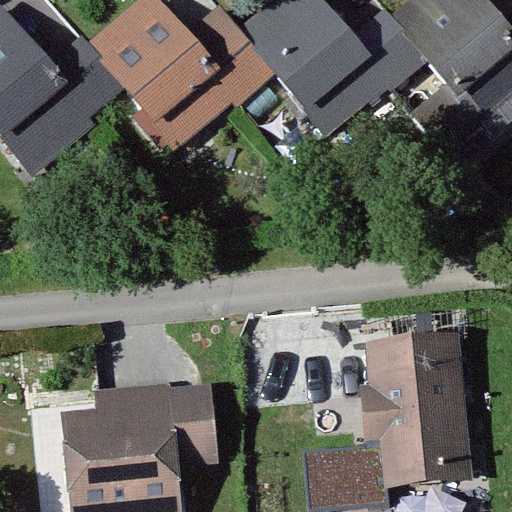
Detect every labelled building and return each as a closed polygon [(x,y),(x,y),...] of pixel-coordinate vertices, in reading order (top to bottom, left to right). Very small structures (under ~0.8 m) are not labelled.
[(289,0),(241,40),(272,76),(315,125),(352,94),(360,103),(382,86),(388,94),(426,63),(395,27),(390,22),(355,52),(349,45),(309,0),(289,0)] [(427,0),(395,27),(426,63),(471,116),(510,84),(511,87),(511,34),(506,39),(498,30),(472,0),(427,0)] [(92,53),(123,89),(167,142),(198,116),(207,125),(234,104),(236,106),(272,76),(241,40),(237,36),(202,65),(196,57),(151,3),(92,53)] [(390,22),(384,15),(349,45),(355,52),(390,22)] [(92,53),(88,49),(53,78),(45,71),(0,18),(0,135),(17,157),(53,126),(59,134),(81,117),(85,121),(123,89),(92,53)] [(511,34),(511,18),(498,30),(506,39),(511,34)] [(237,36),(231,28),(196,57),(202,65),(237,36)] [(88,49),(80,41),(45,71),(53,78),(88,49)] [(471,116),(492,140),(511,123),(511,87),(510,84),(471,116)] [(315,125),(323,135),(360,103),(352,94),(315,125)] [(167,142),(174,149),(176,150),(207,125),(198,116),(167,142)] [(17,157),(24,164),(59,134),(53,126),(17,157)] [(364,401),(367,433),(380,432),(382,448),(386,486),(464,479),(451,349),(374,356),(377,396),(365,398),(364,401)] [(110,424),(73,428),(79,511),(177,511),(174,468),(212,463),(205,401),(167,405),(167,398),(130,401),(132,422),(110,424)] [(108,402),(110,424),(132,422),(130,401),(108,402)] [(372,449),(382,448),(380,432),(367,433),(368,448),(372,449)]
